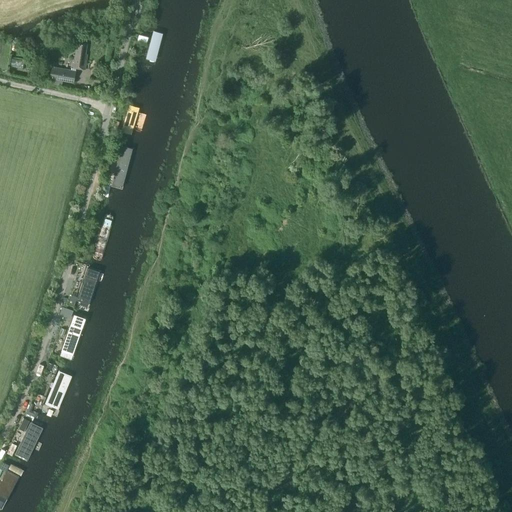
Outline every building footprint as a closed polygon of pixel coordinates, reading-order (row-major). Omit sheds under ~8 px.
[(164,34),(153,31),(144,63),(155,66),(164,34)] [(84,69),(87,54),(85,53),(86,44),(76,42),(74,55),(72,54),(71,67),(84,69)] [(26,68),(28,60),(15,56),(13,65),(26,68)] [(76,70),(52,66),(49,79),(74,83),(76,70)] [(138,75),(133,103),(147,106),(152,77),(138,75)] [(140,106),(129,103),(121,132),(132,135),(140,106)] [(113,137),(110,148),(120,150),(123,140),(113,137)] [(132,139),(125,137),(114,176),(122,178),(132,139)] [(102,261),(116,214),(106,211),(92,258),(102,261)] [(85,247),(91,249),(93,242),(87,240),(85,247)] [(87,266),(76,302),(89,307),(101,271),(87,266)] [(77,297),(70,295),(67,304),(74,306),(77,297)] [(73,311),(67,308),(64,315),(71,318),(73,311)] [(69,353),(84,317),(76,314),(62,350),(69,353)] [(51,415),(71,366),(62,363),(43,412),(51,415)] [(24,418),(19,429),(24,432),(29,421),(24,418)] [(15,453),(28,460),(44,428),(30,421),(15,453)] [(0,485),(0,507),(23,466),(13,461),(0,485)]
